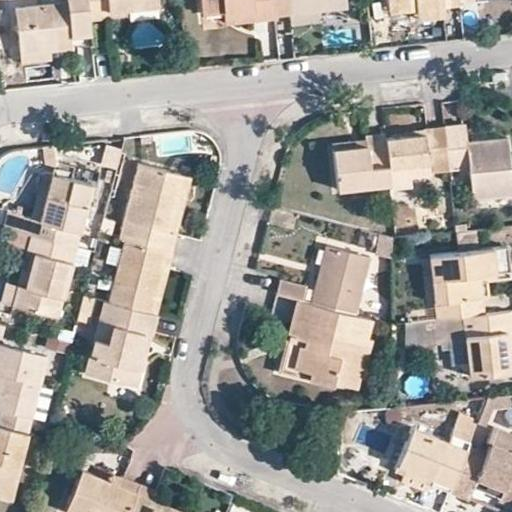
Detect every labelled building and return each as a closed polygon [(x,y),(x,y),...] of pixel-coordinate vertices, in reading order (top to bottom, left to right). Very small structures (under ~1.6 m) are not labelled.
[(62,0),(63,3),(12,9),(17,51),(46,48),(69,44),(68,39),(68,33),(73,32),(87,30),(86,20),(83,0),(62,0)] [(83,0),(86,20),(105,17),(105,10),(125,8),(155,4),(154,0),(83,0)] [(272,11),(270,0),(198,0),(200,12),(221,10),(251,6),(252,18),(272,16),(272,11)] [(343,3),(343,0),(270,0),(272,11),(288,10),(318,6),(343,3)] [(457,6),(456,0),(384,0),(386,7),(413,4),(414,15),(441,12),(458,10),(457,6)] [(318,6),(319,16),(344,13),(343,3),(318,6)] [(386,7),(387,18),(414,15),(413,4),(386,7)] [(221,10),(222,22),(252,18),(251,6),(221,10)] [(288,10),(290,19),(319,16),(318,6),(288,10)] [(105,10),(105,17),(125,15),(125,8),(105,10)] [(414,15),(415,26),(442,23),(441,12),(414,15)] [(73,32),(68,33),(68,39),(69,44),(89,42),(87,30),(73,32)] [(17,51),(18,62),(47,58),(46,48),(17,51)] [(448,167),(467,164),(472,198),(511,192),(511,190),(506,137),(465,141),(462,122),(444,124),(448,167)] [(385,136),(388,167),(428,162),(429,169),(448,167),(444,124),(424,126),(425,132),(385,136)] [(364,141),(365,148),(332,151),(337,192),(389,186),(388,167),(385,136),(384,134),(364,138),(364,141)] [(331,145),(332,151),(365,148),(364,141),(331,145)] [(179,173),(137,163),(117,236),(124,238),(169,250),(172,240),(174,232),(166,230),(179,173)] [(188,175),(179,173),(166,230),(174,232),(188,175)] [(29,235),(74,246),(90,183),(50,174),(38,219),(30,217),(26,233),(29,235)] [(50,174),(41,175),(30,217),(38,219),(50,174)] [(5,211),(1,227),(26,233),(30,217),(5,211)] [(26,250),(35,252),(26,286),(17,283),(12,306),(56,316),(74,246),(29,235),(26,250)] [(172,251),(169,250),(124,238),(107,302),(150,313),(160,278),(163,266),(168,268),(172,251)] [(310,302),(354,313),(370,255),(327,243),(319,269),(310,302)] [(505,244),(428,253),(435,318),(460,316),(461,316),(481,313),(478,296),(476,272),(508,268),(505,244)] [(478,296),(485,295),(483,279),(508,276),(508,268),(476,272),(478,296)] [(278,276),(274,292),(294,298),(301,299),(305,283),(278,276)] [(370,318),(354,313),(310,302),(301,299),(294,298),(286,330),(300,334),(298,342),(292,364),(310,369),(308,377),(329,383),(331,379),(352,385),(355,373),(360,374),(369,338),(365,337),(370,318)] [(107,302),(102,301),(84,374),(110,380),(115,362),(141,369),(144,356),(135,348),(137,340),(139,332),(150,335),(154,315),(150,313),(107,302)] [(461,316),(462,324),(468,375),(508,371),(506,349),(503,331),(511,330),(508,310),(481,313),(461,316)] [(286,330),(276,369),(308,377),(310,369),(292,364),(298,342),(300,334),(286,330)] [(511,337),(511,330),(503,331),(506,349),(511,348),(511,337)] [(135,348),(144,356),(150,335),(139,332),(137,340),(135,348)] [(0,410),(0,424),(27,432),(46,354),(0,343),(0,373),(2,374),(0,383),(0,409),(0,410)] [(115,362),(110,380),(136,387),(141,369),(115,362)] [(481,409),(493,408),(503,407),(502,394),(485,396),(481,409)] [(475,424),(485,427),(493,408),(481,409),(475,424)] [(0,424),(0,495),(9,498),(27,432),(0,424)] [(455,428),(449,441),(412,426),(398,461),(434,476),(431,484),(438,487),(448,491),(466,446),(471,434),(455,428)] [(511,471),(510,470),(511,466),(511,452),(511,453),(511,450),(511,434),(490,427),(484,441),(487,442),(483,452),(466,446),(448,491),(469,499),(474,488),(478,478),(503,488),(499,498),(511,502),(511,471)] [(431,484),(434,476),(398,461),(395,469),(431,484)] [(115,481),(117,475),(94,465),(91,472),(115,481)] [(64,507),(75,511),(126,511),(134,493),(135,490),(125,486),(115,481),(91,472),(79,468),(64,507)] [(499,498),(503,488),(478,478),(474,488),(486,492),(499,498)] [(162,511),(151,508),(154,500),(134,493),(126,511),(162,511)] [(154,500),(151,508),(162,511),(167,511),(169,506),(154,500)]
